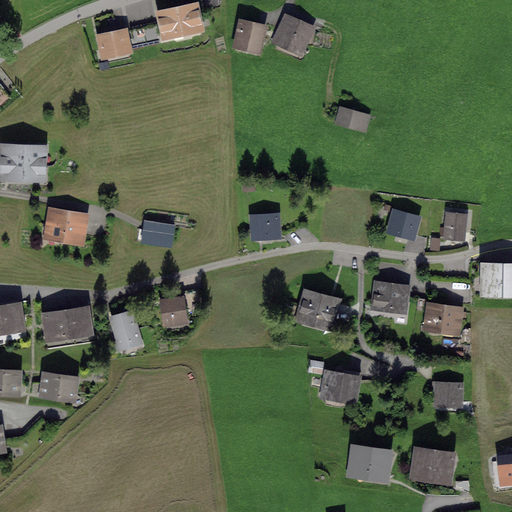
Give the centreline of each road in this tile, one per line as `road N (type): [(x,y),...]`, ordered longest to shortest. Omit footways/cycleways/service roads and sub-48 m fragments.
road 1 (track): [(141,225),(111,209),(0,191)]
road 2 (residential): [(113,0),(0,55)]
